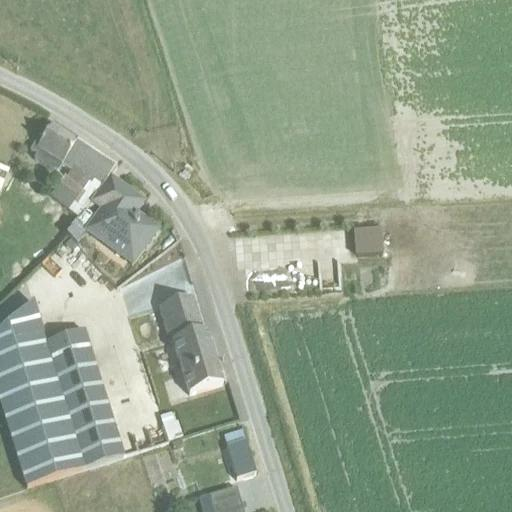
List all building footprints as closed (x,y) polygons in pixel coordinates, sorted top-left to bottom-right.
[(90,207),(116,171),(53,129),(45,142),(41,139),(30,155),(37,159),(34,163),(57,177),(61,170),(70,176),(66,182),(65,180),(50,199),(78,221),(90,207)] [(116,171),(90,207),(99,214),(84,235),(132,271),(158,234),(136,217),(144,206),(111,182),(117,172),(116,171)] [(33,306),(0,332),(0,406),(26,490),(123,460),(84,334),(45,346),(33,306)] [(216,347),(196,353),(199,366),(220,360),(216,347)] [(214,424),(243,418),(230,359),(201,365),(214,424)] [(194,418),(194,439),(197,438),(197,452),(214,451),(213,418),(194,418)] [(244,418),(215,429),(220,445),(250,435),(244,418)] [(176,424),(163,429),(168,444),(181,439),(182,439),(176,424)] [(210,499),(213,511),(242,511),(236,491),(210,499)] [(213,511),(210,499),(200,501),(199,502),(201,511),(213,511)]
